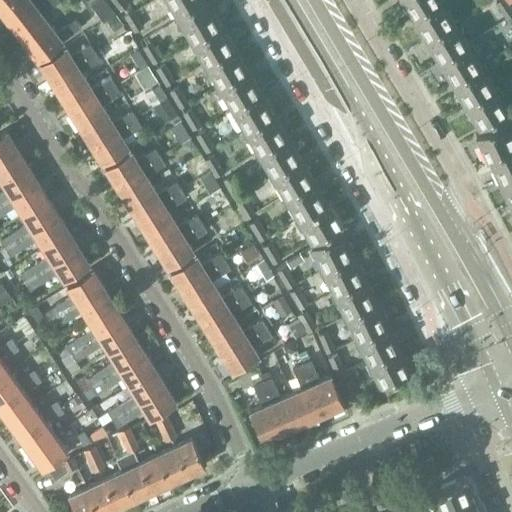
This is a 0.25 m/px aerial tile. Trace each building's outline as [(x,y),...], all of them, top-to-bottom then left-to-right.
[(6,0),(0,5),(0,9),(11,24),(42,0),(6,0)] [(42,0),(11,24),(24,41),(50,22),(43,12),(58,0),(42,0)] [(113,0),(120,9),(128,3),(124,0),(113,0)] [(169,0),(177,13),(198,0),(169,0)] [(206,0),(179,16),(193,39),(221,22),(207,0),(206,0)] [(403,0),(412,14),(435,0),(403,0)] [(442,0),(435,0),(412,14),(426,37),(454,19),(442,0)] [(508,5),(504,0),(502,0),(496,5),(507,20),(511,16),(511,11),(507,5),(508,5)] [(94,9),(103,21),(114,13),(106,1),(94,9)] [(124,13),(134,30),(142,25),(132,9),(124,13)] [(124,31),(115,16),(109,20),(117,34),(124,31)] [(50,22),(24,41),(37,58),(81,25),(74,17),(57,31),(50,22)] [(426,37),(440,59),(468,42),(454,19),(426,37)] [(193,39),(206,61),(234,44),(221,22),(193,39)] [(143,45),(153,62),(161,57),(151,41),(143,45)] [(39,61),(50,78),(95,50),(90,42),(71,54),(65,45),(39,61)] [(440,59),(453,81),(481,64),(468,42),(440,59)] [(206,61),(219,83),(247,66),(234,44),(206,61)] [(50,78),(60,95),(87,79),(81,70),(100,58),(95,50),(50,78)] [(156,67),(166,84),(174,79),(164,63),(156,67)] [(453,81),(467,104),(495,87),(481,64),(453,81)] [(140,70),(150,86),(157,81),(147,66),(140,70)] [(219,83),(232,105),(261,88),(247,66),(219,83)] [(60,95),(71,112),(115,83),(110,75),(92,87),(87,79),(60,95)] [(144,90),(153,106),(167,97),(157,81),(150,86),(144,90)] [(71,112),(81,128),(107,112),(102,103),(121,92),(115,83),(71,112)] [(170,90),(180,106),(188,102),(178,85),(170,90)] [(467,104),(478,123),(480,126),(508,109),(495,87),(467,104)] [(232,105),(246,127),(274,111),(261,88),(232,105)] [(167,97),(153,106),(163,122),(177,114),(167,97)] [(183,111),(193,128),(201,124),(191,107),(183,111)] [(81,128),(91,145),(136,117),(131,109),(113,120),(107,112),(81,128)] [(246,127),(259,150),(287,133),(274,111),(246,127)] [(136,117),(91,145),(102,162),(128,145),(123,136),(142,125),(136,117)] [(487,157),(490,156),(511,145),(511,127),(507,117),(476,133),(487,157)] [(172,126),(177,135),(186,129),(181,121),(172,126)] [(196,134),(206,150),(214,146),(204,129),(196,134)] [(0,157),(17,147),(6,130),(0,133),(0,157)] [(259,150),(272,172),(300,155),(287,133),(259,150)] [(199,150),(195,143),(191,136),(178,144),(187,158),(199,150)] [(511,145),(490,156),(500,180),(511,174),(511,145)] [(105,166),(115,183),(160,155),(155,146),(136,158),(131,149),(105,166)] [(0,178),(1,180),(27,163),(17,147),(0,157),(0,178)] [(206,159),(216,176),(223,171),(213,154),(206,159)] [(115,183),(126,199),(152,183),(146,174),(165,163),(160,155),(115,183)] [(272,172),(285,194),(313,177),(300,155),(272,172)] [(0,192),(0,203),(38,180),(27,163),(1,180),(6,188),(0,192)] [(223,178),(233,195),(241,190),(231,174),(223,178)] [(511,174),(500,180),(511,203),(511,202),(511,174)] [(205,181),(213,194),(222,189),(214,176),(205,181)] [(285,194),(298,216),(327,199),(313,177),(285,194)] [(0,214),(16,204),(22,213),(48,196),(38,180),(0,203),(0,214)] [(126,199),(136,216),(181,188),(176,180),(157,191),(152,183),(126,199)] [(136,216),(146,232),(173,216),(167,208),(186,196),(181,188),(136,216)] [(0,238),(5,246),(58,213),(48,196),(22,213),(27,221),(0,238)] [(236,200),(246,217),(254,212),(244,196),(236,200)] [(327,199),(298,216),(311,239),(343,221),(329,198),(327,199)] [(205,214),(208,219),(217,214),(213,208),(205,214)] [(37,237),(42,246),(69,229),(58,213),(5,246),(10,254),(37,237)] [(146,232),(157,249),(202,221),(197,213),(178,224),(173,216),(146,232)] [(249,222),(259,238),(267,234),(257,218),(249,222)] [(202,221),(157,249),(167,266),(194,250),(188,241),(207,229),(202,221)] [(21,272),(26,279),(79,246),(69,229),(42,246),(48,255),(21,272)] [(312,244),(323,267),(353,252),(341,229),(312,244)] [(263,244),(273,261),(281,257),(271,240),(263,244)] [(79,246),(26,279),(31,287),(58,270),(63,279),(90,263),(79,246)] [(170,270),(180,287),(225,259),(220,251),(202,262),(196,254),(170,270)] [(323,267),(335,290),(365,275),(353,252),(323,267)] [(180,287),(191,304),(217,287),(212,279),(230,267),(225,259),(180,287)] [(278,269),(288,286),(295,281),(285,265),(278,269)] [(50,318),(103,285),(93,268),(66,284),(72,293),(45,310),(50,318)] [(261,275),(264,280),(271,276),(268,271),(261,275)] [(335,290),(346,314),(376,299),(365,275),(335,290)] [(191,304),(201,320),(246,292),(241,284),(222,296),(217,287),(191,304)] [(87,318),(114,301),(103,285),(50,318),(55,326),(82,309),(87,318)] [(290,290),(300,307),(308,302),(298,285),(290,290)] [(201,320),(211,337),(238,320),(232,312),(251,300),(246,292),(201,320)] [(272,300),(282,315),(291,309),(282,294),(272,300)] [(346,314),(358,337),(388,322),(379,305),(376,299),(346,314)] [(68,353),(71,351),(124,318),(114,301),(87,318),(93,326),(57,349),(62,357),(68,353)] [(302,319),(307,328),(309,330),(316,325),(306,308),(298,313),(302,319)] [(211,337),(222,353),(267,325),(262,317),(243,329),(238,320),(211,337)] [(103,342),(108,351),(134,334),(124,318),(71,351),(76,359),(103,342)] [(307,328),(302,319),(295,323),(301,331),(307,328)] [(358,337),(369,360),(399,345),(388,322),(358,337)] [(267,325),(222,353),(232,370),(259,354),(253,345),(272,334),(267,325)] [(319,334),(327,352),(335,348),(327,330),(319,334)] [(87,377),(91,384),(145,351),(134,334),(108,351),(114,360),(87,377)] [(301,335),(292,339),(295,348),(305,343),(301,335)] [(0,345),(4,350),(15,342),(11,337),(0,345)] [(295,348),(292,339),(280,344),(284,353),(295,348)] [(15,342),(4,350),(8,355),(19,347),(15,342)] [(399,345),(369,360),(382,386),(397,378),(395,376),(410,369),(399,345)] [(123,375),(129,384),(155,367),(145,351),(91,384),(96,392),(123,375)] [(73,360),(68,353),(62,357),(67,364),(73,360)] [(329,357),(337,374),(345,370),(337,353),(329,357)] [(0,376),(10,370),(0,356),(0,376)] [(310,358),(301,362),(323,411),(344,402),(331,373),(319,378),(310,358)] [(301,386),(291,391),(303,420),(323,411),(301,362),(292,366),(301,386)] [(345,370),(337,374),(348,400),(360,395),(352,377),(358,374),(355,366),(345,370)] [(107,410),(112,417),(165,384),(155,367),(129,384),(134,393),(107,410)] [(23,377),(27,382),(38,374),(34,369),(23,377)] [(0,376),(0,401),(21,386),(10,370),(0,376)] [(263,379),(262,379),(284,429),(303,420),(291,391),(280,395),(271,375),(269,371),(261,374),(263,379)] [(38,374),(27,382),(30,387),(41,379),(38,374)] [(284,429),(262,379),(253,383),(262,403),(250,408),(263,438),(284,429)] [(165,384),(112,417),(106,421),(110,428),(116,424),(117,425),(144,408),(150,417),(176,401),(165,384)] [(84,389),(89,397),(96,392),(91,385),(84,389)] [(0,401),(0,410),(7,420),(33,402),(21,386),(0,401)] [(46,408),(50,413),(60,405),(57,400),(46,408)] [(7,420),(19,436),(44,418),(33,402),(7,420)] [(60,405),(50,413),(53,418),(64,411),(60,405)] [(156,418),(161,428),(169,424),(164,414),(156,418)] [(19,436),(30,452),(56,433),(44,418),(19,436)] [(169,424),(161,428),(165,439),(174,435),(169,424)] [(117,430),(122,440),(130,436),(126,426),(117,430)] [(91,441),(83,430),(77,434),(83,443),(91,441)] [(56,433),(30,452),(42,468),(67,449),(56,433)] [(130,436),(122,440),(127,450),(135,446),(130,436)] [(191,436),(174,444),(187,473),(205,464),(204,463),(206,462),(202,454),(200,455),(191,436)] [(174,444),(156,453),(169,481),(187,473),(174,444)] [(83,449),(88,459),(96,455),(91,445),(83,449)] [(116,458),(121,469),(134,497),(152,489),(139,461),(134,450),(116,458)] [(156,453),(139,461),(152,489),(169,481),(156,453)] [(62,459),(67,470),(76,466),(71,455),(62,459)] [(96,455),(88,459),(93,470),(102,466),(96,455)] [(121,469),(103,477),(117,506),(134,497),(121,469)] [(425,491),(433,511),(449,511),(475,501),(464,475),(432,488),(432,489),(425,491)] [(103,477),(86,486),(98,511),(102,511),(117,506),(103,477)] [(98,511),(86,486),(68,494),(76,511),(98,511)] [(419,511),(414,497),(398,504),(401,511),(419,511)] [(479,511),(475,501),(449,511),(479,511)]
